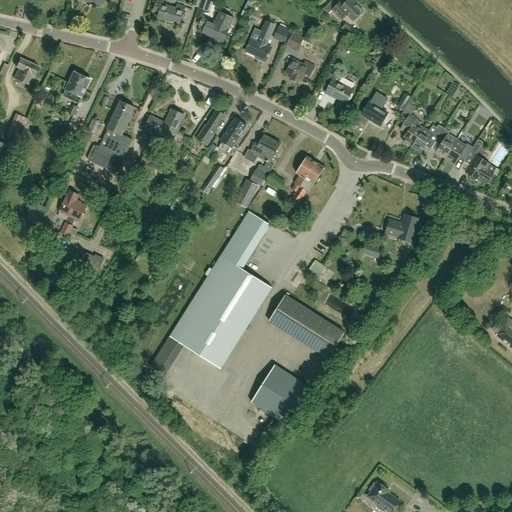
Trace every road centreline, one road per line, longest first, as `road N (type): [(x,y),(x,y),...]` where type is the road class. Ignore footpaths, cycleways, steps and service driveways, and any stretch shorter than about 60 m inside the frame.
road 1 (tertiary): [(511,213),(389,168),(356,166),(280,112),(126,51)]
road 2 (tertiary): [(126,51),(0,22)]
